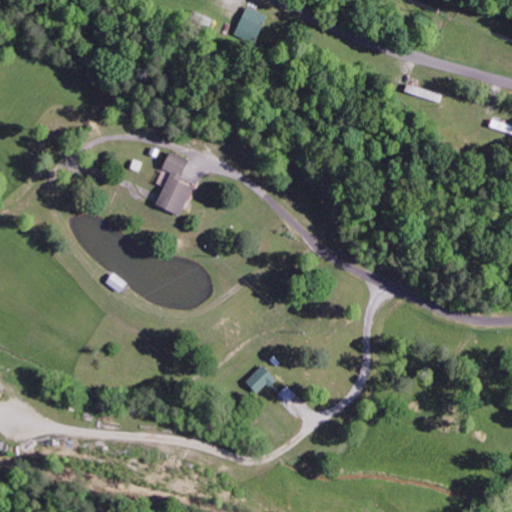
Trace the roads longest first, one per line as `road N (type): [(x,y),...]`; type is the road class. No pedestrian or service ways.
road 1 (residential): [(511,84),(371,45),(282,0)]
road 2 (residential): [(511,319),(471,321),(443,312),(341,263),(307,236)]
